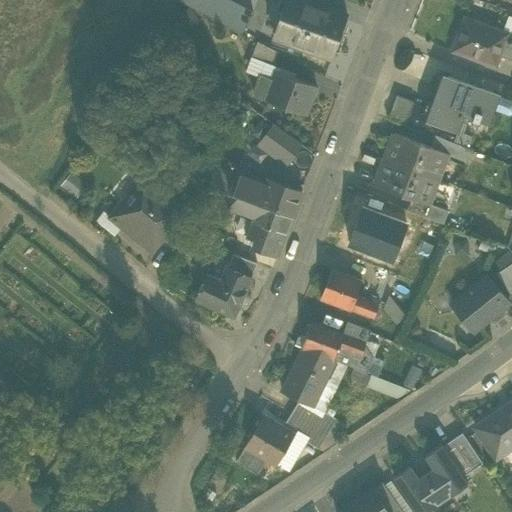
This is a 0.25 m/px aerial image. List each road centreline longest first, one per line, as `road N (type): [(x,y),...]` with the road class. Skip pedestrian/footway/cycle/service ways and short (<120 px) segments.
road 1 (residential): [(399,0),(243,368)]
road 2 (residential): [(0,172),(243,368)]
road 3 (residential): [(511,336),(261,511)]
road 4 (residential): [(243,368),(176,465),(170,511)]
